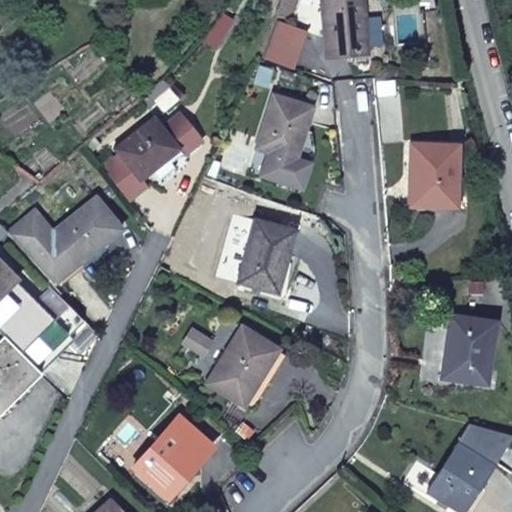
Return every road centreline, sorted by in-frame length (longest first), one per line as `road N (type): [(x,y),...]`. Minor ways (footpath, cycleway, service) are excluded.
road 1 (residential): [(258,511),(337,442),(367,369),(353,87)]
road 2 (residential): [(25,511),(183,193)]
road 3 (residential): [(511,175),(464,0)]
